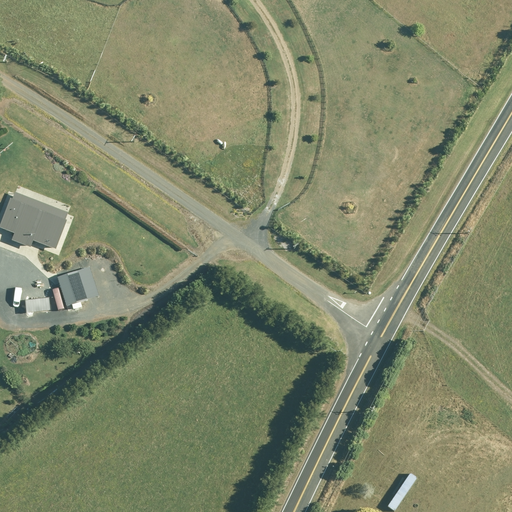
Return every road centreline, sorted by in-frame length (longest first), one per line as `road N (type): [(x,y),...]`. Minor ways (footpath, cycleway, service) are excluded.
road 1 (residential): [(13,78),(378,324)]
road 2 (unclassified): [(378,324),(511,101)]
road 3 (unclassified): [(292,511),(378,324)]
